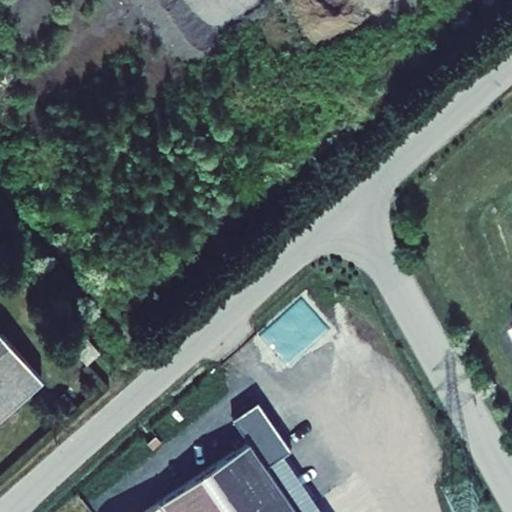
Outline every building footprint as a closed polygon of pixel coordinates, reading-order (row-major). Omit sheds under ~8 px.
[(19,83),(0,61),(0,91),(4,96),(19,83)] [(92,307),(81,317),(97,335),(108,325),(92,307)] [(0,413),(38,380),(0,336),(0,413)] [(263,416),(242,430),(297,511),(328,511),(318,496),(263,416)] [(297,511),(242,430),(206,454),(245,511),(297,511)] [(245,511),(206,454),(120,511),(245,511)] [(352,511),(335,485),(318,496),(328,511),(352,511)]
